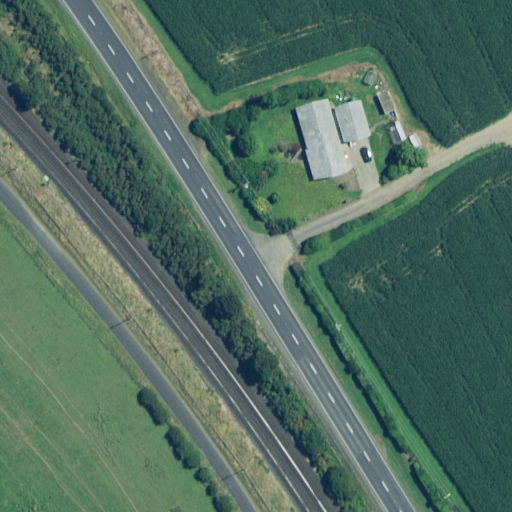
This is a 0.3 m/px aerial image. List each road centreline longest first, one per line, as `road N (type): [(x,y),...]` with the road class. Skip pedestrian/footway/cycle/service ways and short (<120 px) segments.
road 1 (primary): [(77,0),(401,511)]
road 2 (unclassified): [(249,511),(164,388),(0,192)]
